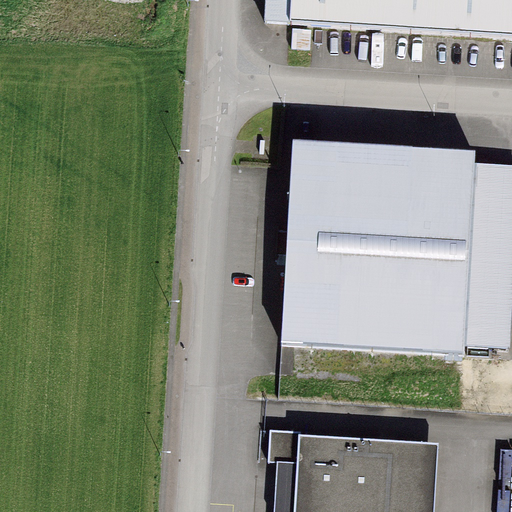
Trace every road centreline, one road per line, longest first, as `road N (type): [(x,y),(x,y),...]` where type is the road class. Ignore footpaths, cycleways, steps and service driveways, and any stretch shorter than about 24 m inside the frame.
road 1 (residential): [(211,88),(180,511)]
road 2 (residential): [(511,104),(211,88)]
